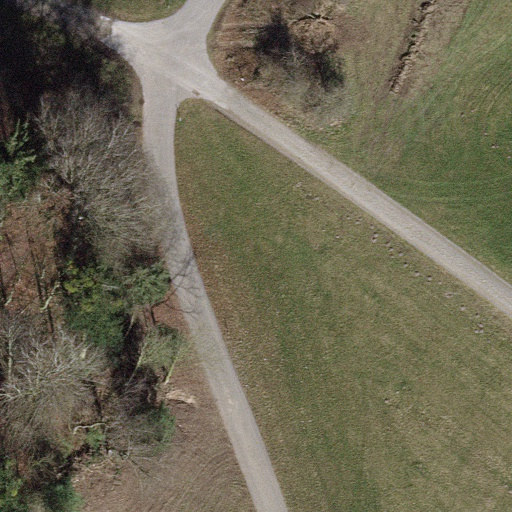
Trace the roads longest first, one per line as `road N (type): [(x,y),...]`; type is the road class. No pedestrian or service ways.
road 1 (track): [(46,0),(179,50),(511,299)]
road 2 (track): [(279,511),(177,241),(163,95),(179,50),(215,0)]
